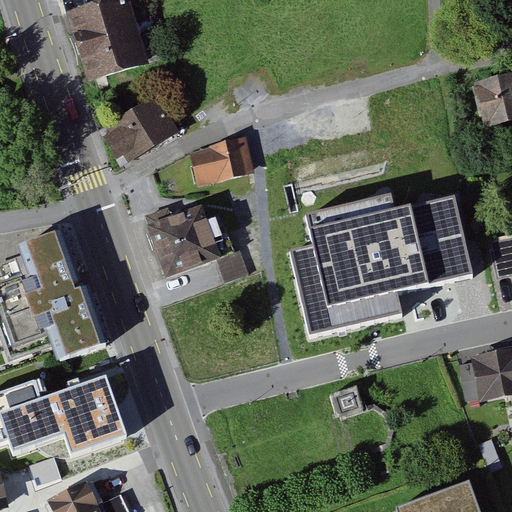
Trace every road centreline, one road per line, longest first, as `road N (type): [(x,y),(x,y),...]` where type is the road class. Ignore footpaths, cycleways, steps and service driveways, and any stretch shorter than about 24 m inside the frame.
road 1 (residential): [(93,200),(252,115),(511,54)]
road 2 (residential): [(166,409),(511,324)]
road 3 (secondary): [(93,200),(166,409)]
road 4 (secondary): [(26,0),(93,200)]
